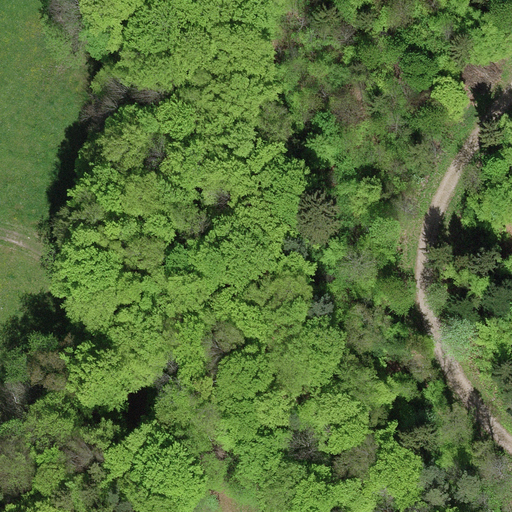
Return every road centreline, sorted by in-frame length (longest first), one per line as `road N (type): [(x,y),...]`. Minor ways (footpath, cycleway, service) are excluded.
road 1 (track): [(0,235),(59,260),(113,334),(239,442),(301,477),(407,511)]
road 2 (track): [(511,448),(459,386),(422,292),(437,201),(511,90)]
